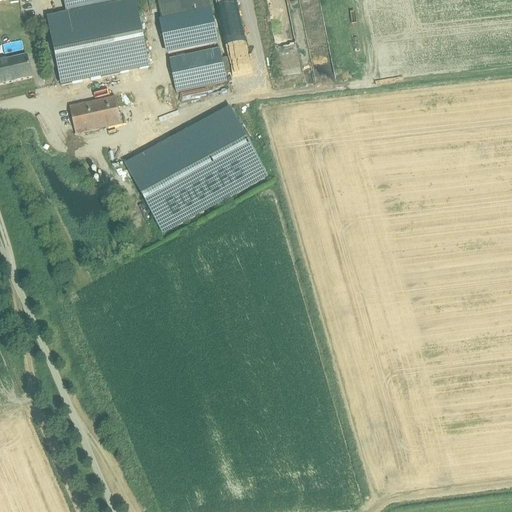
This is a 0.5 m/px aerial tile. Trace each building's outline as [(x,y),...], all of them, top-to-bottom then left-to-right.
[(150,68),(135,0),(126,0),(67,14),(47,18),(52,43),(57,68),(61,87),(150,68)] [(63,0),(66,12),(125,0),(63,0)] [(500,40),(511,37),(511,0),(488,0),(484,1),(487,13),(502,9),(503,13),(511,10),(511,19),(496,23),(500,40)] [(211,9),(159,20),(166,55),(219,44),(211,9)] [(309,16),(299,16),(300,37),(310,37),(309,16)] [(51,69),(57,68),(52,43),(46,45),(51,69)] [(176,94),(227,83),(225,73),(230,72),(227,59),(221,60),(219,49),(169,60),(176,94)] [(293,53),(295,71),(304,70),(302,52),(293,53)] [(0,85),(10,84),(32,78),(27,56),(0,62),(0,85)] [(291,56),(274,59),(276,72),(293,70),(291,56)] [(323,64),(312,64),(312,77),(324,77),(323,64)] [(132,82),(63,96),(73,145),(142,131),(132,82)] [(230,108),(124,165),(163,235),(268,178),(230,108)] [(136,200),(133,201),(124,206),(131,221),(143,215),(136,200)]
